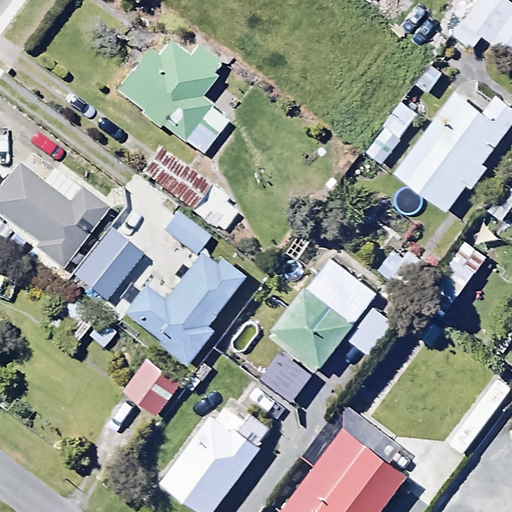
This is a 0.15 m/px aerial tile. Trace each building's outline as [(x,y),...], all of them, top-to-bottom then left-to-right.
[(344,0),(365,14),(374,0),(344,0)] [(511,64),(511,20),(483,0),(477,0),(445,47),(467,62),(475,51),(506,73),(511,64)] [(234,100),(165,45),(117,105),(185,160),(234,100)] [(511,138),(511,137),(454,91),(386,175),(444,222),(511,138)] [(411,127),(390,112),(370,139),(391,155),(411,127)] [(131,186),(186,224),(215,243),(230,221),(216,211),(220,206),(150,158),(131,186)] [(511,208),(511,205),(497,195),(478,222),(494,234),(511,208)] [(449,314),(478,268),(456,254),(427,300),(449,314)] [(384,263),(370,283),(402,305),(422,277),(401,262),(395,270),(384,263)] [(324,269),(262,345),(314,387),(341,354),(363,372),(390,338),(364,317),(371,308),(324,269)] [(62,363),(87,331),(56,307),(32,339),(62,363)] [(82,374),(97,385),(120,356),(92,333),(80,348),(94,359),(82,374)] [(177,393),(140,368),(116,403),(153,428),(177,393)] [(362,421),(384,385),(367,375),(345,410),(362,421)] [(223,511),(262,454),(224,429),(168,511),(223,511)] [(342,443),(291,511),(392,511),(408,491),(342,443)]
